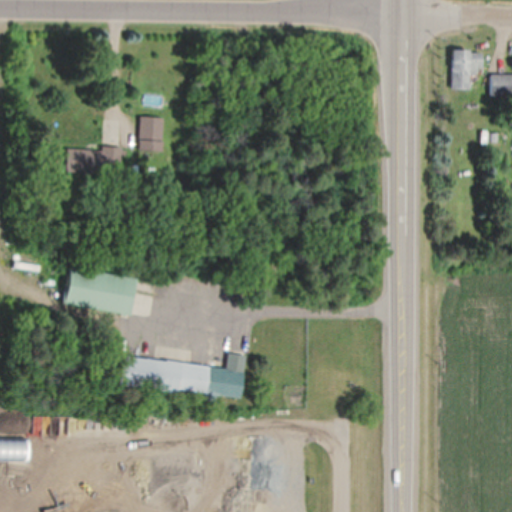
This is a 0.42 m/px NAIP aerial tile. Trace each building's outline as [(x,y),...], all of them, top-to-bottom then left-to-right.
[(482,48),(452,48),(452,87),(469,87),(469,72),(482,72),(482,48)] [(511,94),(511,72),(491,73),(491,95),(511,94)] [(138,149),(162,150),(163,115),(139,115),(138,149)] [(120,147),(66,146),(65,172),(120,173),(120,147)] [(127,313),(133,276),(67,266),(61,303),(127,313)] [(121,354),(117,382),(240,398),(246,354),(228,351),(226,367),(121,354)]
